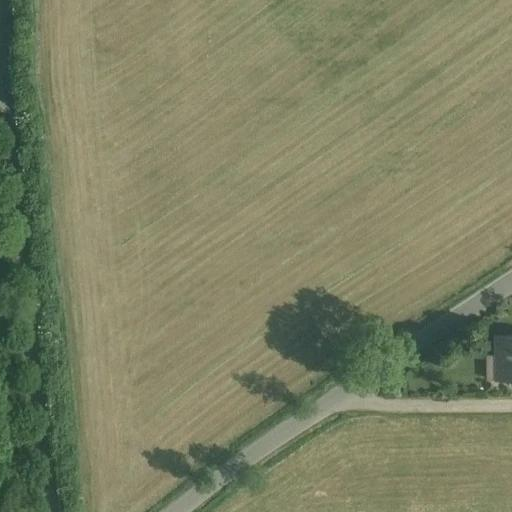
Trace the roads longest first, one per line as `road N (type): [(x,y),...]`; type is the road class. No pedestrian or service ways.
road 1 (unclassified): [(2,0),(2,72),(49,511)]
road 2 (unclassified): [(178,511),(511,282)]
